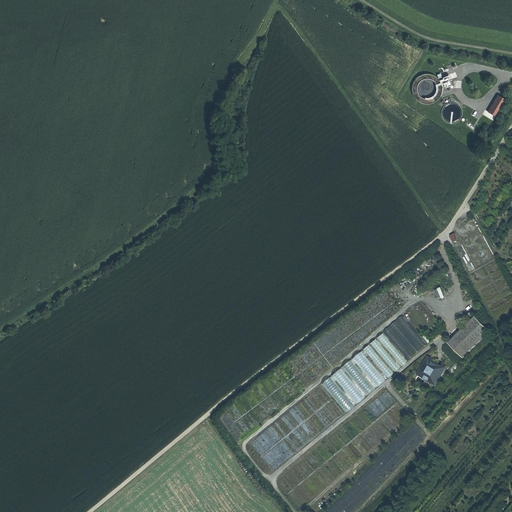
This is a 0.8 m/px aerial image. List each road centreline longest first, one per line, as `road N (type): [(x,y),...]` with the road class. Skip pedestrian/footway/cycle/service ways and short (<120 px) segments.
road 1 (track): [(0,330),(210,179),(210,114),(279,0)]
road 2 (track): [(443,236),(89,511)]
road 3 (track): [(511,365),(439,229),(276,6)]
road 4 (track): [(361,0),(424,38),(511,54)]
road 5 (unclassified): [(511,128),(443,236)]
road 6 (track): [(207,414),(282,511)]
